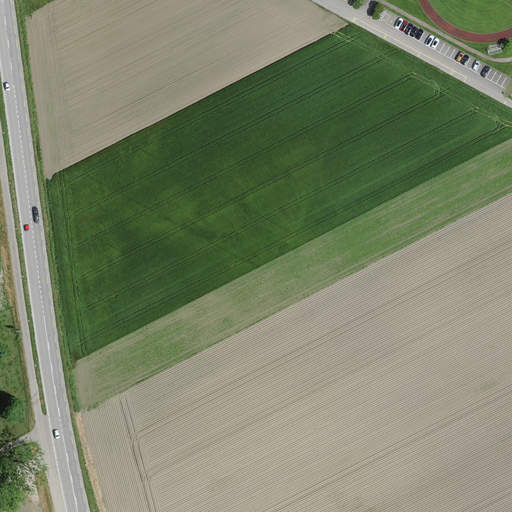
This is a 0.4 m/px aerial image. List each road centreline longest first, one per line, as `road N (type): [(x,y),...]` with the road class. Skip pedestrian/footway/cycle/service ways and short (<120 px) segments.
road 1 (primary): [(78,511),(40,298),(2,0)]
road 2 (track): [(0,151),(61,511)]
road 3 (unclassified): [(511,104),(330,0)]
